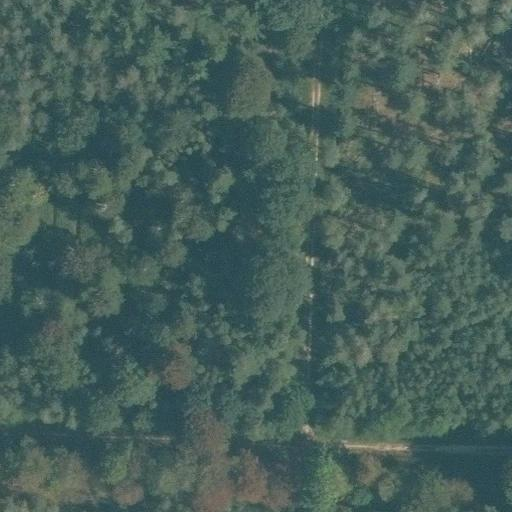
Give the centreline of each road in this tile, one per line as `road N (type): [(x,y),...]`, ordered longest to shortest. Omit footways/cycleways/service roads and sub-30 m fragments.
road 1 (track): [(511,452),(0,432)]
road 2 (track): [(301,511),(318,0)]
